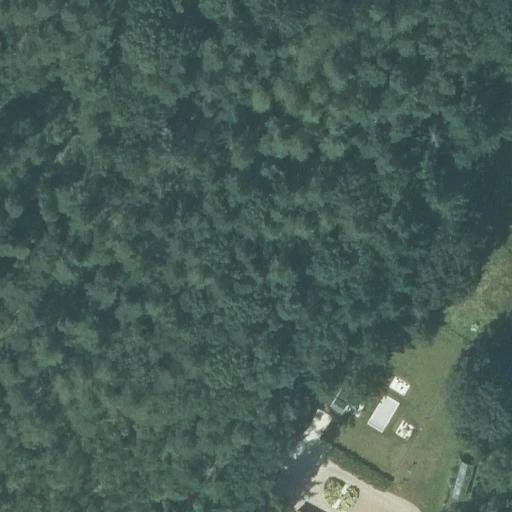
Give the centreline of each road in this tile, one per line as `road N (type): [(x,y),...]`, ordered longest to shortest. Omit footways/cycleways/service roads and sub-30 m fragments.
road 1 (track): [(266,361),(452,0)]
road 2 (unknown): [(192,511),(266,361)]
